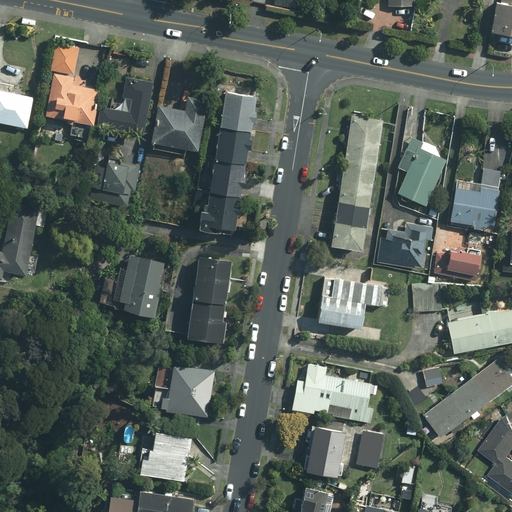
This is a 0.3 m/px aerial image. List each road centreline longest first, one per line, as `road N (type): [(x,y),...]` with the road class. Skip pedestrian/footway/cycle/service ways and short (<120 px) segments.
road 1 (residential): [(311,52),(237,511)]
road 2 (secondary): [(311,52),(511,87)]
road 3 (secondary): [(135,16),(311,52)]
